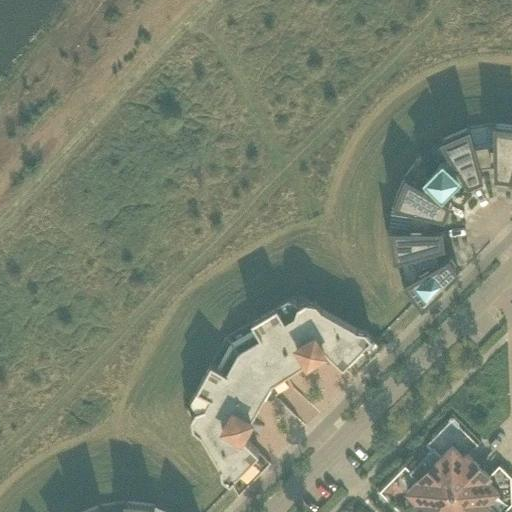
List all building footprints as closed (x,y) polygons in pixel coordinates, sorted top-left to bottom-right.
[(511,173),(511,123),(497,121),(497,119),(495,119),(497,141),(474,144),(480,164),(496,161),(496,174),(511,176),(511,173)] [(480,164),(474,144),(469,123),(467,124),(468,126),(443,136),(442,134),(441,135),(452,154),(444,160),(436,167),(451,183),(459,175),(463,172),(469,182),(483,176),(480,164)] [(443,191),(451,183),(436,167),(428,176),(422,185),(405,174),(403,173),(402,175),(404,176),(394,200),(392,200),(391,201),(413,207),(432,212),(444,215),(450,201),(440,195),(443,191)] [(413,252),(432,247),(444,244),(442,229),(430,228),(432,212),(413,207),(410,228),(388,228),(388,229),(390,229),(393,256),(391,256),(392,258),(413,252)] [(438,262),(432,247),(413,252),(421,272),(402,283),(403,284),(404,283),(417,300),(421,304),(419,306),(420,307),(459,268),(449,256),(438,262)] [(234,486),(239,495),(271,462),(242,434),(246,427),(252,430),(259,436),(265,425),(256,422),(251,419),(265,393),(271,396),(289,378),(285,372),(312,357),(315,362),(318,371),(329,364),(322,358),(319,352),(326,348),(355,376),(387,343),(381,339),(372,335),(366,327),(357,326),(324,308),(317,300),(306,298),(298,303),(288,298),(228,333),(226,336),(212,360),(188,404),(186,404),(186,408),(188,408),(192,415),(194,425),(202,431),(221,464),(223,474),(230,480),(234,486)] [(453,490),(479,464),(467,452),(463,455),(453,445),(442,455),(433,447),(427,452),(421,459),(453,490)] [(427,452),(422,447),(421,446),(415,452),(421,459),(427,452)] [(415,504),(422,511),(430,511),(453,490),(421,459),(409,471),(418,479),(407,490),(418,501),(415,504)] [(492,511),(496,509),(487,501),(498,490),(487,479),(491,475),(479,464),(453,490),(475,511),(492,511)] [(475,511),(453,490),(430,511),(475,511)] [(153,511),(156,503),(156,502),(156,501),(155,500),(154,502),(128,499),(128,497),(126,497),(126,499),(100,503),(102,511),(153,511)] [(102,511),(100,503),(100,501),(98,501),(99,503),(77,511),(73,511),(72,511),(102,511)] [(182,511),(183,511),(181,511),(180,511),(179,511),(156,503),(153,511),(182,511)]
